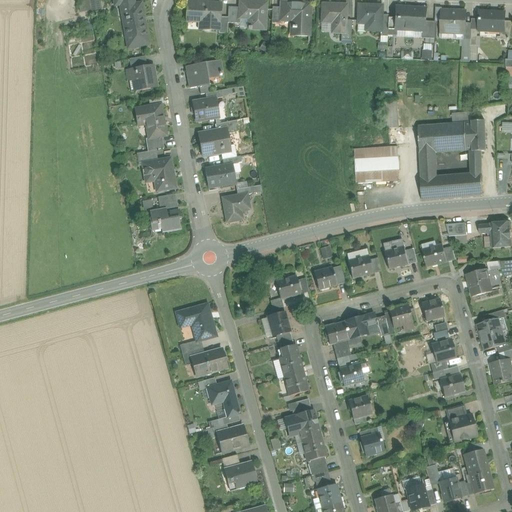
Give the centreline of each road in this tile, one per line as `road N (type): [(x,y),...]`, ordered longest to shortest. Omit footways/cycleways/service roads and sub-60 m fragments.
road 1 (residential): [(511,495),(455,292),(437,282),(319,312),(310,322),(359,511)]
road 2 (tertiary): [(511,201),(387,215),(222,254)]
road 3 (residential): [(205,245),(161,24),(167,0)]
road 4 (residential): [(212,271),(281,511)]
road 5 (tertiary): [(0,317),(196,264)]
